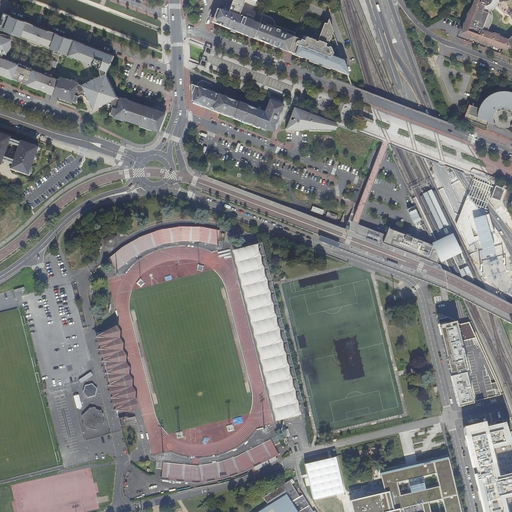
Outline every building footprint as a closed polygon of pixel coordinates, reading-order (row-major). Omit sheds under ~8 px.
[(498,46),(506,49),(510,51),(511,50),(511,0),(475,0),(473,6),(463,33),(472,36),(472,37),(480,40),(481,40),(498,46)] [(293,37),(295,33),(275,25),(274,22),(272,19),(269,17),(256,12),(254,17),(240,12),(242,6),(232,2),(229,9),(225,9),(222,10),(221,11),(220,12),(218,14),(220,15),(216,23),(224,27),(269,45),(280,49),(281,49),(282,48),(288,50),(293,37)] [(464,30),(463,33),(473,6),(469,13),(470,14),(469,15),(468,15),(466,22),(466,23),(465,24),(464,30)] [(220,12),(221,11),(218,9),(213,23),(269,45),(224,27),(216,23),(220,15),(218,14),(220,12)] [(67,55),(72,39),(70,38),(67,40),(58,36),(56,33),(49,31),(47,32),(43,30),(42,33),(39,32),(40,30),(39,29),(38,29),(37,29),(36,31),(34,30),(35,27),(31,26),(30,23),(23,20),(20,22),(11,18),(10,15),(3,13),(1,18),(2,18),(0,24),(0,23),(0,29),(6,32),(7,30),(10,32),(10,33),(27,40),(32,42),(33,41),(36,42),(36,43),(41,45),(53,50),(54,50),(55,49),(60,51),(59,52),(60,52),(67,55)] [(49,31),(30,23),(31,26),(35,27),(34,30),(36,31),(37,29),(38,29),(39,29),(40,30),(39,32),(42,33),(43,30),(47,32),(49,31)] [(288,50),(288,52),(302,57),(318,64),(344,74),(345,72),(347,71),(343,61),(331,57),(331,56),(332,55),(333,55),(333,54),(331,48),(330,48),(329,48),(328,48),(327,48),(333,32),(330,24),(328,25),(327,24),(324,23),(319,38),(320,38),(319,42),(316,43),(313,42),(313,40),(303,36),(301,40),(293,37),(288,50)] [(0,54),(0,59),(4,61),(4,59),(1,58),(3,52),(0,51),(0,36),(2,36),(9,39),(9,38),(10,33),(10,32),(7,30),(6,32),(8,33),(7,36),(4,34),(1,34),(0,33),(0,54)] [(0,51),(3,52),(5,53),(8,50),(10,47),(10,43),(10,41),(9,39),(2,36),(0,36),(0,51)] [(100,76),(94,79),(81,85),(78,84),(78,83),(65,78),(64,81),(58,78),(57,79),(52,94),(59,96),(59,99),(62,100),(62,98),(71,102),(72,101),(75,102),(77,96),(79,91),(88,95),(90,97),(87,98),(93,108),(103,103),(105,102),(107,101),(113,103),(112,107),(110,113),(114,115),(113,116),(123,119),(125,120),(126,118),(139,123),(139,125),(151,129),(152,127),(158,129),(163,117),(160,116),(161,113),(157,112),(157,110),(145,106),(145,107),(131,103),(132,101),(119,97),(119,98),(116,97),(109,84),(105,76),(104,74),(112,56),(96,50),(95,52),(94,55),(88,53),(89,50),(90,48),(83,45),(84,44),(72,39),(67,55),(91,64),(91,66),(98,68),(99,74),(100,76)] [(213,49),(206,46),(205,50),(204,52),(210,55),(213,49)] [(46,92),(51,95),(52,94),(57,79),(51,77),(50,77),(49,78),(45,76),(45,75),(44,74),(31,69),(27,68),(26,69),(22,67),(22,66),(18,64),(4,59),(4,61),(0,59),(0,72),(0,73),(2,76),(4,76),(9,78),(11,77),(15,79),(17,76),(18,77),(18,78),(19,80),(20,80),(22,80),(22,77),(24,78),(23,82),(27,83),(28,86),(36,89),(38,87),(46,91),(46,92)] [(201,59),(199,66),(205,68),(208,62),(201,59)] [(9,78),(28,86),(27,83),(23,82),(24,78),(22,77),(22,80),(20,80),(19,80),(18,78),(18,77),(17,76),(15,79),(11,77),(9,78)] [(210,108),(215,94),(207,91),(207,90),(201,88),(201,89),(191,85),(192,103),(203,107),(203,105),(210,108)] [(466,124),(485,131),(487,127),(486,126),(488,123),(495,125),(493,123),(493,122),(492,120),(492,117),(493,114),(494,112),(496,109),(499,108),(501,107),(504,107),(506,107),(509,109),(511,111),(511,123),(510,126),(511,126),(511,93),(511,94),(506,92),(502,92),(498,93),(494,94),(489,96),(486,99),(480,106),(479,109),(469,105),(465,114),(463,118),(466,124)] [(215,94),(210,108),(213,109),(213,111),(223,115),(224,113),(267,130),(275,129),(278,120),(278,119),(281,112),(284,105),(270,99),(265,113),(256,110),(256,109),(248,106),(236,102),(236,101),(227,98),(215,94)] [(463,113),(465,114),(469,105),(479,109),(480,106),(468,101),(463,113)] [(335,129),(337,125),(318,118),(318,117),(294,108),(291,117),(294,118),(293,121),(289,120),(285,130),(298,130),(310,130),(329,130),(329,129),(335,129)] [(0,164),(1,165),(2,161),(4,156),(9,143),(10,138),(11,137),(0,132),(0,164)] [(12,164),(10,168),(28,175),(38,146),(21,140),(20,142),(18,146),(14,159),(12,164)] [(14,159),(4,156),(2,161),(12,164),(14,159)] [(361,185),(359,192),(354,191),(352,202),(359,204),(363,186),(361,185)] [(496,187),(494,186),(489,197),(498,201),(502,190),(496,187)] [(448,225),(431,189),(422,194),(439,229),(448,225)] [(324,211),(313,207),(312,211),(322,215),(324,211)] [(338,216),(328,212),(326,217),(337,221),(338,216)] [(479,217),(473,219),(479,241),(484,257),(496,253),(485,215),(479,217)] [(439,265),(439,260),(435,252),(431,243),(388,226),(385,235),(384,238),(381,243),(390,246),(439,265)] [(109,261),(117,271),(131,259),(146,251),(162,245),(181,242),(199,243),(217,246),(221,232),(202,228),(182,228),(158,232),(141,238),(123,249),(109,261)] [(450,234),(431,243),(435,252),(439,260),(440,263),(459,254),(461,253),(460,251),(456,242),(453,235),(452,233),(450,234)] [(457,233),(453,235),(456,242),(460,251),(465,248),(457,233)] [(115,235),(111,234),(110,236),(108,235),(105,238),(105,240),(103,241),(103,244),(104,245),(105,246),(108,246),(109,244),(111,246),(114,243),(114,240),(116,240),(116,238),(116,236),(115,235)] [(277,423),(299,417),(255,242),(232,248),(277,423)] [(24,294),(23,287),(13,289),(15,296),(24,294)] [(440,326),(439,326),(444,348),(450,375),(468,371),(461,342),(476,339),(469,323),(457,325),(456,321),(448,317),(438,319),(440,326)] [(133,407),(113,332),(98,335),(97,337),(116,412),(133,407)] [(468,371),(450,375),(455,395),(458,406),(476,402),(468,371)] [(79,380),(81,383),(93,375),(91,372),(79,380)] [(94,395),(96,389),(92,384),(86,386),(83,393),(87,397),(94,395)] [(73,395),(77,408),(82,407),(78,394),(73,395)] [(103,422),(101,411),(90,408),(81,416),(84,427),(95,430),(103,422)] [(489,419),(467,425),(487,511),(510,511),(507,497),(511,496),(511,472),(502,475),(496,447),(511,443),(511,432),(508,420),(490,425),(489,419)] [(163,463),(161,480),(199,484),(225,480),(247,472),(280,455),(270,440),(237,456),(219,463),(198,467),(163,463)] [(511,443),(496,447),(502,475),(511,472),(511,443)] [(307,476),(313,500),(340,494),(344,493),(336,457),(330,458),(304,464),(307,476)] [(412,466),(380,473),(385,493),(357,500),(352,501),(354,511),(460,511),(448,457),(412,466)] [(305,502),(304,499),(301,496),(299,497),(291,485),(293,483),(292,481),(291,480),(263,498),(267,504),(254,511),(315,511),(314,510),(313,511),(311,511),(310,509),(305,502)]
